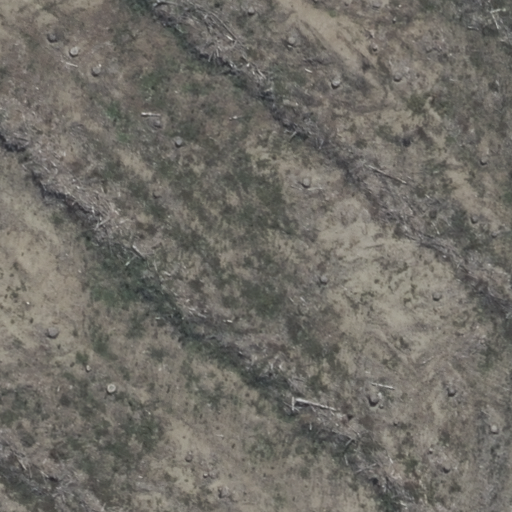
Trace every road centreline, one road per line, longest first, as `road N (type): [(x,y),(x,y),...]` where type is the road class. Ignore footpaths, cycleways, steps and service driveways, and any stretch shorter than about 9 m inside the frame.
road 1 (track): [(511,47),(420,330),(418,511)]
road 2 (unknown): [(407,0),(352,10),(131,111),(0,126)]
